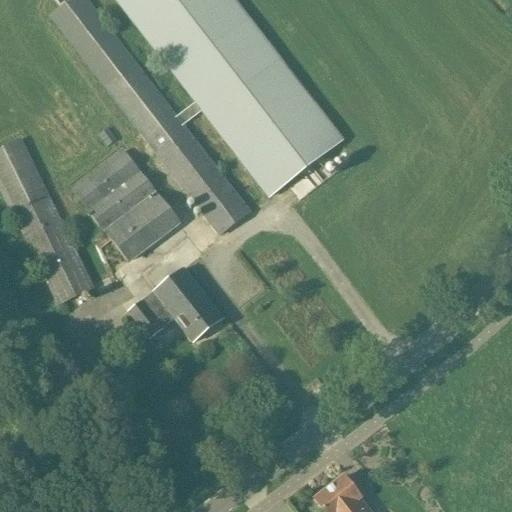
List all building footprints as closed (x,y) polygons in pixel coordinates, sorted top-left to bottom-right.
[(60,10),(50,17),(139,134),(155,155),(219,239),(251,214),(250,212),(188,130),(187,131),(183,127),(201,113),(267,200),(339,145),(342,143),(233,0),(114,0),(195,106),(176,119),(85,0),(72,0),(69,3),(66,0),(52,0),(60,10)] [(22,140),(0,150),(0,195),(11,219),(13,218),(57,309),(95,290),(49,198),(22,140)] [(123,151),(71,192),(128,266),(179,226),(123,151)] [(152,296),(127,315),(148,342),(173,321),(192,345),(222,321),(183,271),(152,295),(152,296)] [(88,330),(58,355),(98,408),(129,384),(88,330)] [(343,478),(314,501),(322,511),(367,511),(359,501),(360,500),(343,478)]
